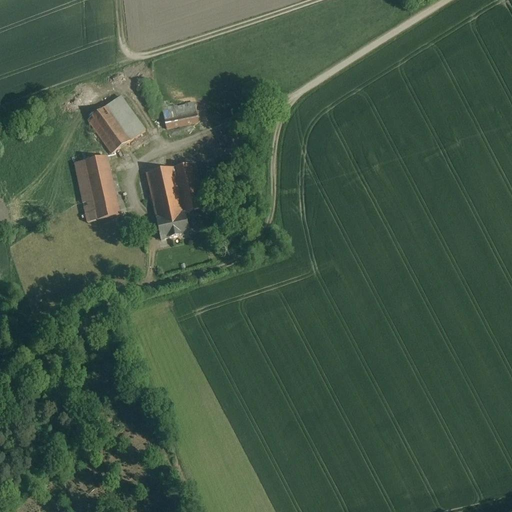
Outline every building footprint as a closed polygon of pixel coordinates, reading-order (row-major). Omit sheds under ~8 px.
[(145,132),(121,98),(87,121),(97,135),(99,138),(103,144),(112,156),(131,142),(145,132)] [(194,104),(168,109),(167,102),(161,104),(164,120),(196,113),(194,104)] [(196,113),(164,120),(167,130),(198,124),(196,113)] [(103,144),(99,138),(97,135),(87,121),(84,124),(99,146),(103,144)] [(106,158),(75,164),(88,223),(119,216),(106,158)] [(192,166),(147,175),(156,220),(184,215),(201,211),(194,175),(192,166)] [(184,215),(156,220),(160,242),(188,237),(184,215)]
